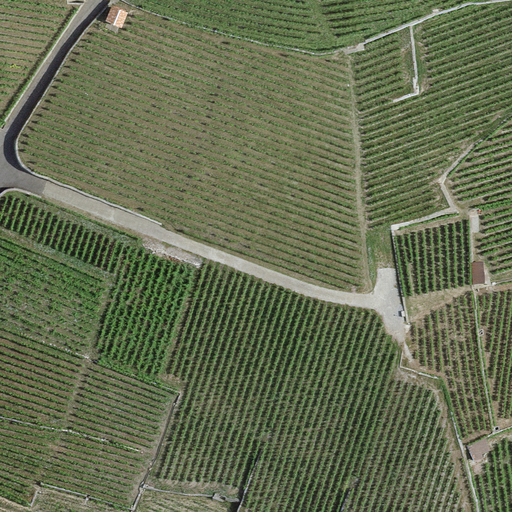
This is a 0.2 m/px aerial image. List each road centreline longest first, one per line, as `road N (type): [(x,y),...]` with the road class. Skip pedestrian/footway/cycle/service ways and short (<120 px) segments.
road 1 (track): [(0,174),(328,295),(388,302)]
road 2 (track): [(0,145),(104,0)]
